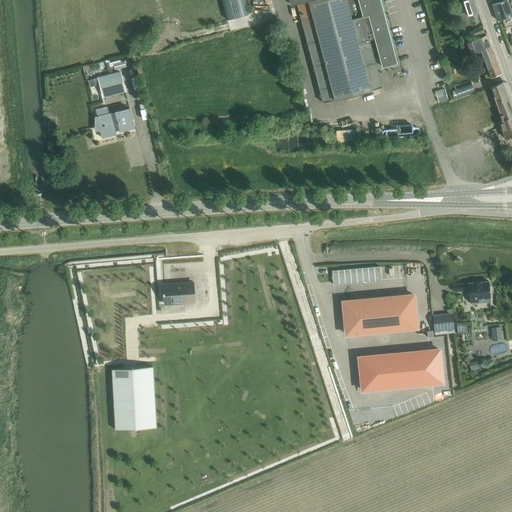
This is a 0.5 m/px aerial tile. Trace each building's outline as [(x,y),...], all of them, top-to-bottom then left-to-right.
[(244,0),(221,0),(227,20),(248,14),(244,0)] [(289,0),(290,4),(297,2),(323,103),(382,88),(370,39),(375,38),(382,67),(397,63),(380,0),(289,0)] [(476,14),(478,14),(473,0),(462,0),(466,11),(459,13),(463,27),(478,22),(476,14)] [(504,0),(493,4),(498,20),(511,15),(511,10),(508,0),(504,0)] [(482,27),(472,31),(474,38),(485,34),(482,27)] [(490,78),(501,74),(487,37),(468,44),(468,46),(471,54),(480,51),(490,78)] [(125,61),(113,64),(114,70),(126,67),(125,61)] [(108,75),(97,77),(102,98),(126,92),(121,71),(113,74),(108,75)] [(502,121),(499,122),(506,139),(511,136),(511,109),(502,82),(489,87),(502,121)] [(448,99),(445,89),(435,92),(438,102),(448,99)] [(130,108),(97,116),(102,138),(117,134),(115,129),(119,129),(120,131),(135,128),(130,108)] [(502,138),(496,140),(500,149),(506,147),(502,138)] [(380,267),(332,271),(333,285),(381,280),(380,267)] [(453,285),(454,292),(469,290),(470,303),(480,302),(479,300),(490,299),(489,281),(453,285)] [(165,304),(194,302),(193,283),(163,285),(165,304)] [(346,334),(417,328),(414,295),(343,302),(346,334)] [(453,313),(432,315),(434,331),(455,329),(453,313)] [(501,327),(491,328),(492,337),(502,336),(501,327)] [(439,350),(359,358),(362,390),(442,382),(439,350)] [(477,361),(469,364),(471,370),(479,368),(477,361)] [(116,431),(156,428),(153,367),(112,370),(116,431)]
